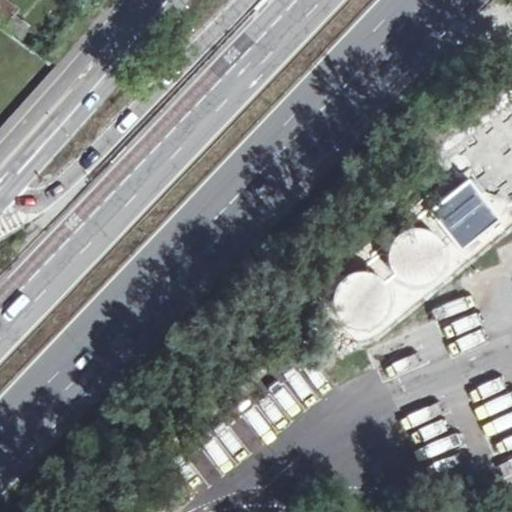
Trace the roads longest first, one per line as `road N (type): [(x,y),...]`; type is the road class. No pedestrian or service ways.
road 1 (primary): [(0,436),(425,0)]
road 2 (primary): [(307,0),(0,324)]
road 3 (primary): [(240,0),(32,202),(0,217)]
road 4 (tertiary): [(0,191),(158,0)]
